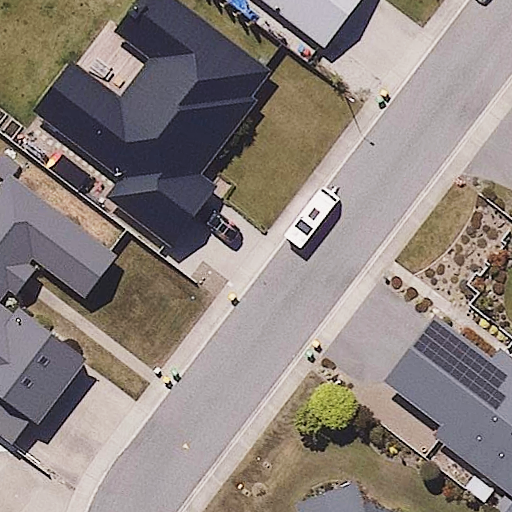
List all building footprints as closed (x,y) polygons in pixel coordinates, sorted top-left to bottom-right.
[(268,65),(182,0),(138,0),(114,30),(158,57),(120,104),(68,71),(39,109),(118,171),(103,191),(173,243),(218,186),(196,169),(268,65)] [(261,0),(324,45),(358,0),(261,0)] [(126,254),(19,173),(0,197),(0,436),(14,447),(32,423),(45,433),(91,371),(10,310),(38,274),(84,309),(126,254)] [(395,385),(379,407),(511,504),(511,362),(438,309),(387,379),(395,385)] [(391,511),(367,503),(360,481),(303,483),(304,511),(391,511)]
